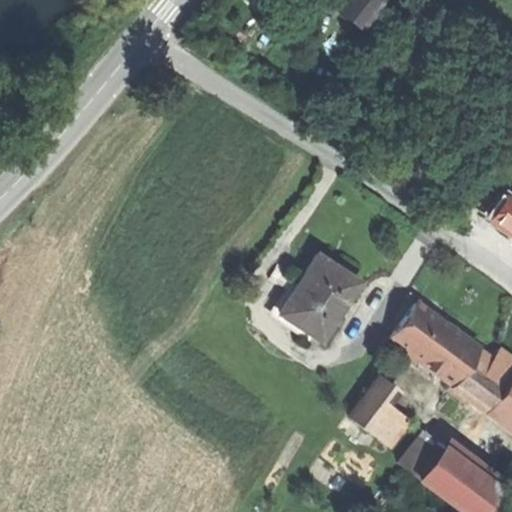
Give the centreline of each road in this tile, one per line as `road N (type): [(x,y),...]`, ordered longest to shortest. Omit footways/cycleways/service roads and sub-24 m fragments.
road 1 (residential): [(144,38),(511,282)]
road 2 (secondary): [(144,38),(0,200)]
